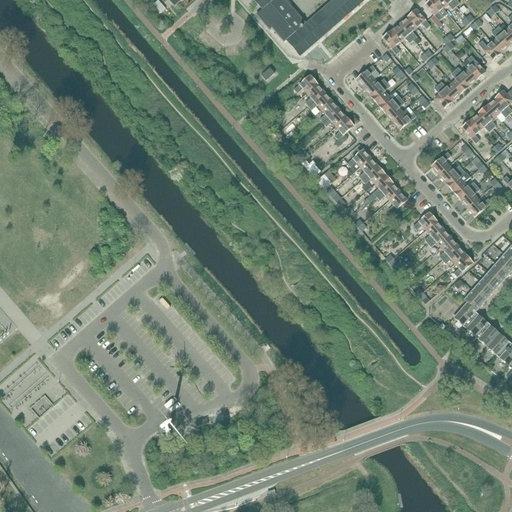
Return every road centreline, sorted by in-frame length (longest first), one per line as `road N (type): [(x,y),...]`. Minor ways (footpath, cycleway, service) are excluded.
road 1 (tertiary): [(309,462),(163,511)]
road 2 (residential): [(511,221),(488,238),(470,237),(401,160)]
road 3 (residential): [(401,160),(511,67)]
road 4 (tertiary): [(192,511),(309,462)]
